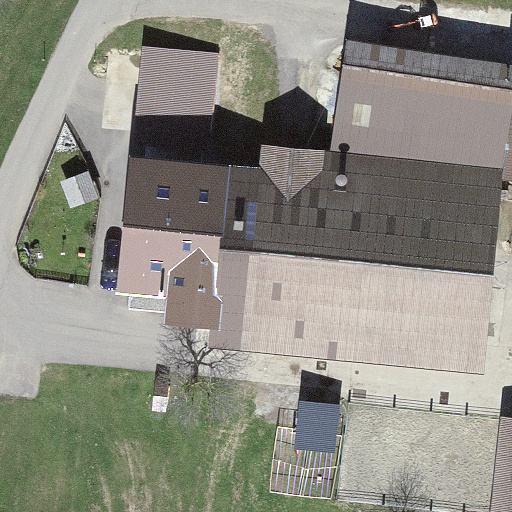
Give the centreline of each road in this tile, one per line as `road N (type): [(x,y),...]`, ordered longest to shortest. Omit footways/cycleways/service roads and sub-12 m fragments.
road 1 (track): [(0,236),(99,0)]
road 2 (track): [(259,0),(511,35)]
